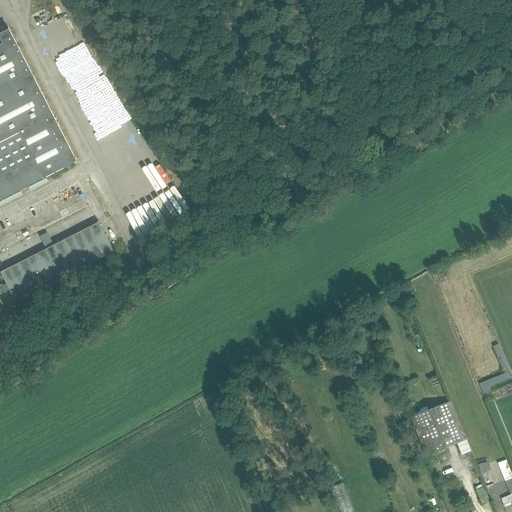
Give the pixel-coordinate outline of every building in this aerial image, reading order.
[(0,0),(0,200),(77,161),(17,45),(14,37),(10,31),(10,30),(9,31),(0,34),(0,0)] [(67,13),(31,29),(53,77),(89,61),(67,13)] [(71,89),(74,94),(81,90),(77,85),(71,89)] [(68,102),(79,125),(103,113),(101,107),(98,109),(95,104),(78,113),(76,108),(79,106),(76,99),(68,102)] [(125,108),(99,123),(100,145),(101,147),(104,145),(109,153),(108,142),(114,151),(121,151),(121,145),(132,145),(133,147),(135,146),(144,146),(144,157),(151,157),(149,154),(149,149),(125,108)] [(107,237),(101,224),(10,268),(1,272),(7,285),(0,288),(0,296),(2,295),(5,300),(10,298),(7,292),(10,291),(16,302),(114,252),(110,243),(107,237)] [(39,235),(44,245),(51,242),(46,232),(39,235)] [(4,307),(0,297),(0,325),(11,320),(4,307)] [(468,439),(449,401),(416,418),(435,456),(468,439)] [(481,474),(490,470),(487,460),(477,464),(481,474)] [(504,503),(511,500),(511,475),(496,482),(504,503)]
